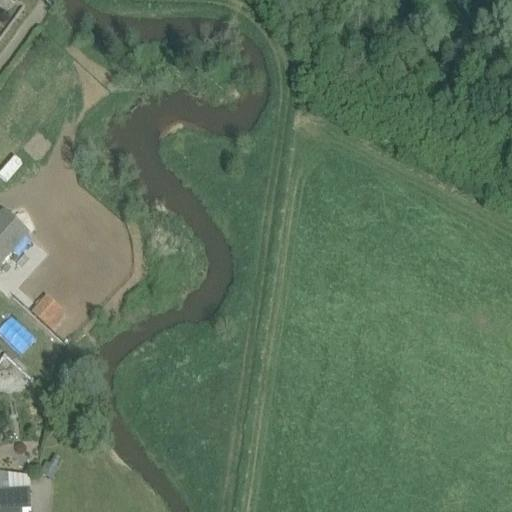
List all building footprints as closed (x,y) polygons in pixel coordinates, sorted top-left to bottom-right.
[(0,266),(27,235),(4,215),(0,219),(0,266)] [(62,322),(63,313),(46,298),(31,314),(46,327),(51,322),(57,327),(62,322)] [(0,336),(20,355),(35,339),(7,312),(0,319),(0,320),(6,326),(0,331),(0,336)] [(54,456),(50,466),(47,464),(41,476),(53,481),(58,470),(57,469),(61,460),(54,456)] [(0,511),(22,511),(29,511),(28,491),(0,492),(0,511)]
